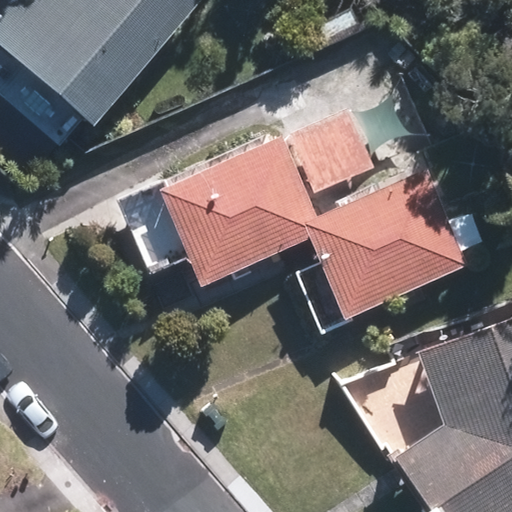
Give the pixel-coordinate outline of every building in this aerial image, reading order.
[(0,0),(0,50),(86,125),(190,6),(182,0),(0,0)] [(344,108),(280,136),(306,196),(370,169),(344,108)] [(271,157),(167,203),(201,280),(305,235),(271,157)] [(413,185),(310,231),(348,315),(451,269),(413,185)] [(431,511),(511,511),(511,326),(424,356),(448,428),(397,464),(431,511)]
